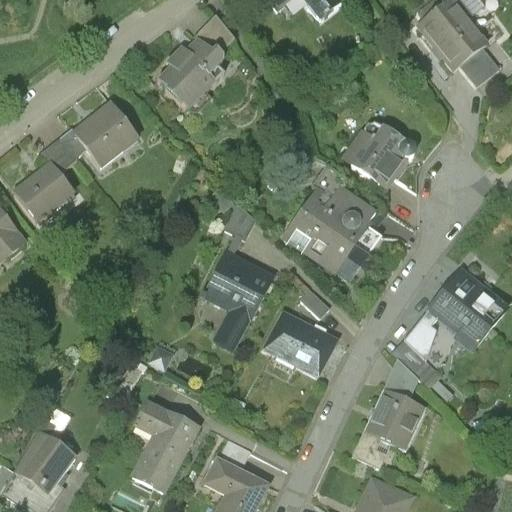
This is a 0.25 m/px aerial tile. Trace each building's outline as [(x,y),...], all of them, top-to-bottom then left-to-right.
[(266,0),(264,2),(281,25),(302,9),(324,36),(346,18),(332,0),(266,0)] [(424,26),(418,31),(434,52),(433,53),(440,63),(442,62),(452,74),(458,70),(480,52),(485,49),(465,24),(471,20),(456,1),(442,12),(424,26)] [(435,2),(416,16),(424,26),(442,12),(435,2)] [(234,48),(214,25),(197,41),(217,63),(234,48)] [(199,53),(187,63),(180,55),(165,69),(170,74),(157,86),(167,96),(165,98),(180,114),(182,112),(183,114),(204,95),(206,97),(222,82),(210,70),(217,63),(197,41),(192,46),(199,53)] [(480,52),(458,70),(466,80),(488,63),(480,52)] [(488,63),(466,80),(475,91),(497,74),(488,63)] [(109,110),(94,122),(95,124),(73,141),(72,142),(84,157),(97,175),(136,145),(109,110)] [(401,146),(373,126),(367,127),(363,132),(364,138),(369,141),(351,167),(384,190),(403,161),(407,162),(410,160),(412,158),(414,155),(414,151),(413,148),(410,146),(407,144),(404,144),(401,146)] [(73,141),(69,136),(57,145),(73,165),(84,157),(72,142),(73,141)] [(73,165),(57,145),(39,160),(48,171),(49,170),(57,181),(74,168),(73,165)] [(216,147),(205,158),(213,166),(225,156),(216,147)] [(235,166),(225,156),(213,166),(224,177),(235,166)] [(48,171),(13,198),(35,227),(71,199),(57,181),(49,170),(48,171)] [(373,217),(336,191),(329,201),(320,195),(298,225),(312,236),(311,238),(314,239),(302,255),(331,276),(332,274),(347,284),(380,238),(366,228),(373,217)] [(0,221),(0,256),(5,263),(22,250),(0,221)] [(257,273),(229,258),(239,240),(234,237),(224,255),(222,254),(199,296),(197,296),(191,307),(195,309),(201,299),(227,314),(210,345),(230,356),(249,321),(250,322),(269,287),(254,279),(257,273)] [(481,300),(455,279),(433,307),(459,328),(459,329),(463,332),(454,343),(471,356),(505,313),(484,296),(481,300)] [(312,293),(302,300),(316,321),(327,313),(312,293)] [(336,345),(281,316),(261,353),(316,382),(336,345)] [(440,383),(408,349),(393,363),(426,396),(440,383)] [(153,401),(169,406),(175,391),(159,385),(153,401)] [(408,402),(385,391),(358,450),(369,455),(374,443),(403,457),(423,414),(406,406),(408,402)] [(198,430),(147,403),(135,424),(155,435),(131,480),(162,497),(198,430)] [(73,466),(39,441),(42,437),(36,434),(12,478),(0,497),(0,498),(20,511),(47,511),(60,495),(53,492),(73,466)] [(255,511),(266,491),(215,465),(206,483),(227,495),(218,511),(255,511)] [(0,497),(12,478),(0,471),(0,497)] [(405,511),(409,504),(370,486),(358,511),(405,511)]
